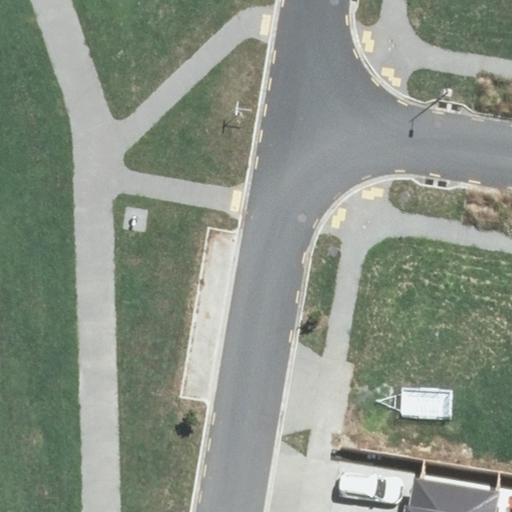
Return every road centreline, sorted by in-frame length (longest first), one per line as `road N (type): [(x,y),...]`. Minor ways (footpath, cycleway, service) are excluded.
road 1 (residential): [(210,511),(266,125)]
road 2 (residential): [(511,166),(266,125)]
road 3 (residential): [(266,125),(286,0)]
